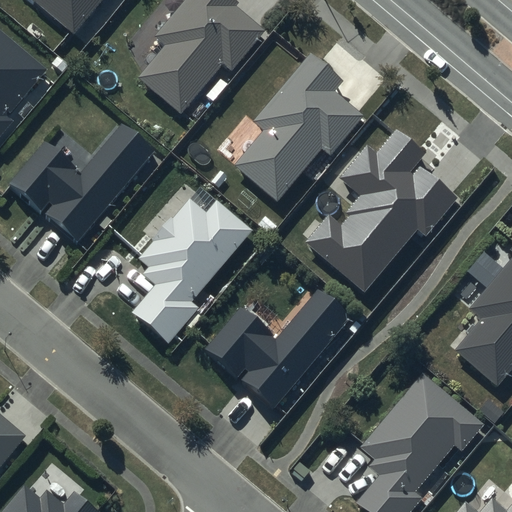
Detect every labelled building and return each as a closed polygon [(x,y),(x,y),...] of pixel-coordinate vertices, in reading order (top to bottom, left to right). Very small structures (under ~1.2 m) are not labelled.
[(34,0),(73,33),(100,0),(34,0)] [(241,1),(239,0),(185,0),(155,36),(166,45),(139,77),(181,111),(222,61),(232,69),(265,28),(237,6),(241,1)] [(45,72),(0,34),(0,137),(13,122),(7,117),(45,72)] [(343,82),(310,54),(252,121),(264,131),(235,164),(276,199),(321,147),(331,155),(365,115),(336,90),(343,82)] [(425,151),(395,127),(376,152),(364,142),(336,178),(359,196),(340,219),(329,210),(303,243),(364,291),(417,225),(425,232),(452,198),(413,166),(425,151)] [(153,153),(122,128),(79,180),(75,176),(77,173),(43,146),(9,188),(43,216),(49,208),(52,211),(47,218),(79,244),(153,153)] [(170,347),(196,315),(200,311),(193,305),(252,234),(216,204),(206,216),(188,202),(138,262),(148,270),(143,277),(156,288),(132,316),(170,347)] [(511,254),(468,307),(483,319),(456,351),(497,386),(511,367),(511,254)] [(240,310),(203,354),(237,382),(244,373),(248,376),(241,384),(273,410),(353,315),(321,287),(276,340),(240,310)] [(356,507),(362,511),(411,511),(421,502),(414,496),(454,449),(461,455),(483,429),(422,378),(359,451),(374,464),(368,472),(379,480),(356,507)] [(0,466),(23,438),(0,419),(0,466)] [(7,511),(92,511),(75,497),(64,511),(47,497),(40,505),(25,493),(7,511)]
